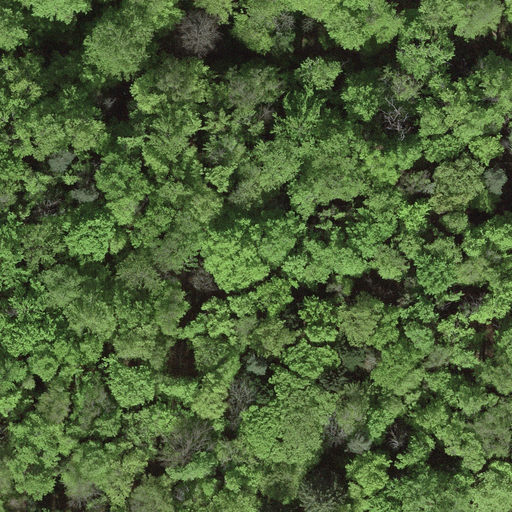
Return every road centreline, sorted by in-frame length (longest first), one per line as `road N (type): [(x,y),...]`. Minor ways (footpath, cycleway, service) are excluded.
road 1 (track): [(0,39),(511,37)]
road 2 (track): [(371,511),(511,494)]
